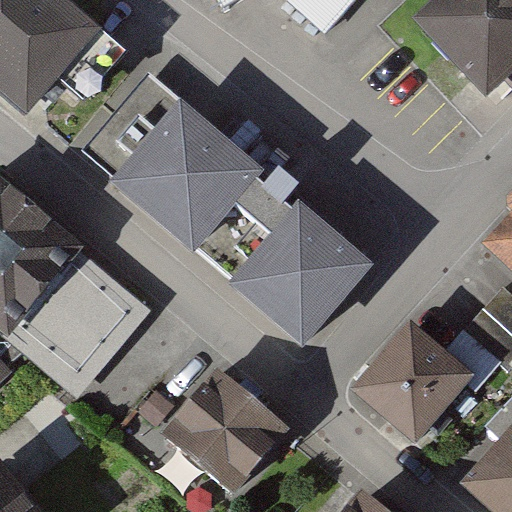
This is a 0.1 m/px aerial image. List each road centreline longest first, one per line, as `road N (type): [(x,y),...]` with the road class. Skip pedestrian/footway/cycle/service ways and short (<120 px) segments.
road 1 (residential): [(308,403),(0,139)]
road 2 (residential): [(174,0),(459,225)]
road 3 (residential): [(308,403),(459,225)]
road 4 (residential): [(436,511),(308,403)]
